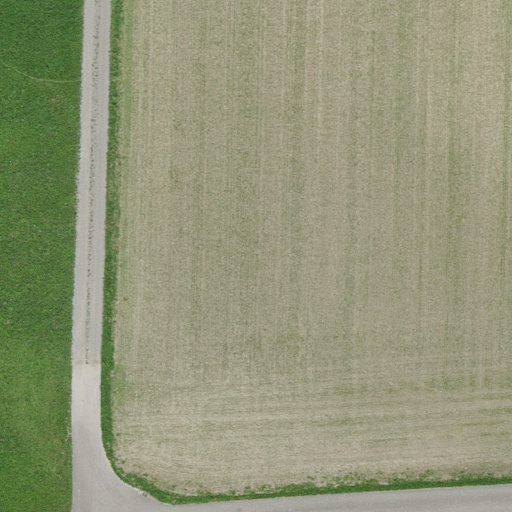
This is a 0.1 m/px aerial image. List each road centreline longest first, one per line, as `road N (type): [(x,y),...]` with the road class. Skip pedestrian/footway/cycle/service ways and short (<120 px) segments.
road 1 (track): [(105,511),(92,369),(104,0)]
road 2 (track): [(511,499),(306,511)]
